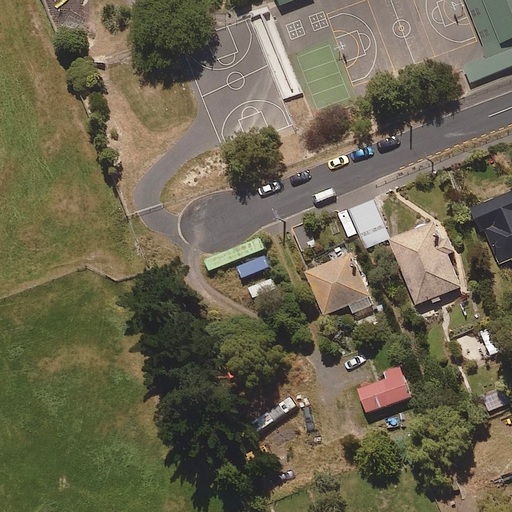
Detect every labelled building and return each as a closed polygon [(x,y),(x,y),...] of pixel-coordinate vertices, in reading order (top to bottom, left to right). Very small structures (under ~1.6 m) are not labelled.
[(511,0),(468,0),(490,54),(466,63),(473,81),(511,65),(511,0)] [(487,223),(502,261),(511,257),(511,191),(473,208),(481,225),(487,223)] [(368,248),(391,238),(375,201),(352,210),(368,248)] [(318,246),(310,221),(293,227),(302,252),(318,246)] [(421,303),(464,286),(451,254),(458,251),(453,238),(446,240),(438,221),(395,238),(421,303)] [(354,314),(375,305),(372,297),(374,296),(355,252),(309,272),(327,315),(350,306),(354,314)] [(369,412),(414,397),(404,367),(388,373),(390,380),(362,390),(369,412)] [(489,411),(511,404),(506,389),(485,396),(489,411)]
